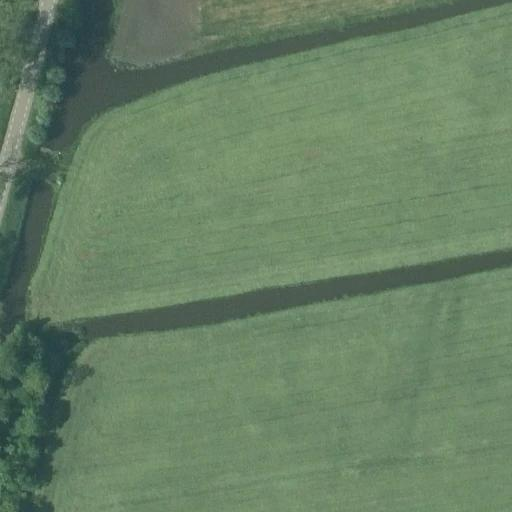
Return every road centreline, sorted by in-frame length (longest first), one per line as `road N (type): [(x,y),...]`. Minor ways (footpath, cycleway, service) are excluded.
road 1 (track): [(7,162),(115,182),(241,174)]
road 2 (unclassified): [(0,186),(51,0)]
road 3 (track): [(0,451),(44,312)]
